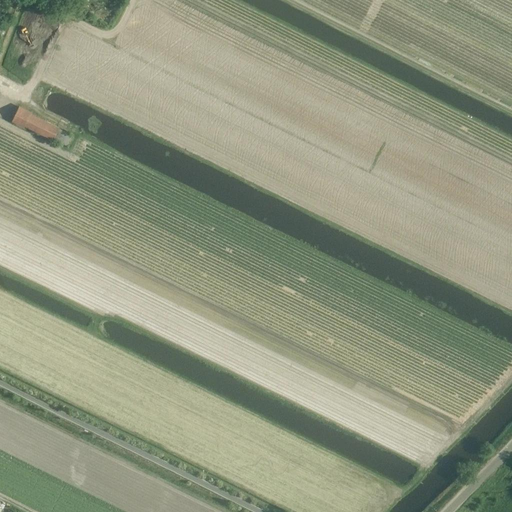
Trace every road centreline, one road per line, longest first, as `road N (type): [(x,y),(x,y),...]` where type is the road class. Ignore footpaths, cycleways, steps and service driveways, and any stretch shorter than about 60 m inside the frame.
road 1 (unclassified): [(260,511),(0,382)]
road 2 (track): [(133,0),(107,34),(71,24),(59,33),(37,78),(21,91),(0,81)]
